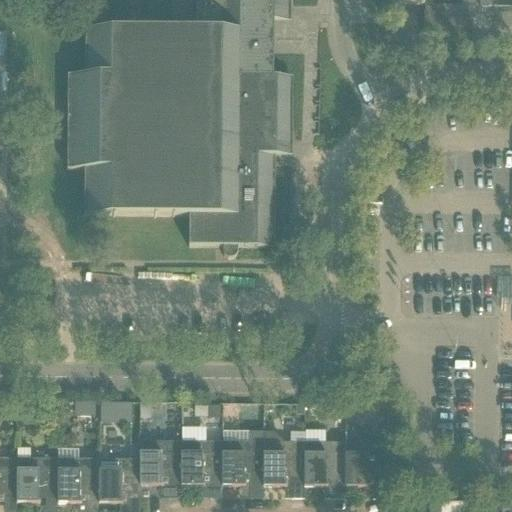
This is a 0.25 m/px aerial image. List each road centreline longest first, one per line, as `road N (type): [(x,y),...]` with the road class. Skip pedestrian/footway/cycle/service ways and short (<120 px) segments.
road 1 (tertiary): [(0,375),(289,380),(305,373),(329,322),(338,184),(385,113)]
road 2 (tertiary): [(385,113),(447,80),(511,78)]
road 3 (residential): [(385,113),(339,40),(340,0)]
